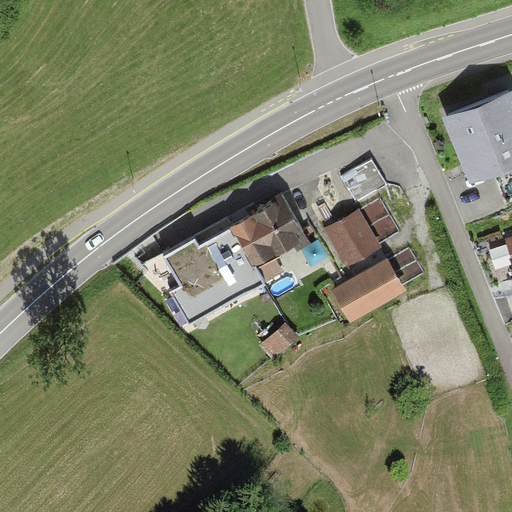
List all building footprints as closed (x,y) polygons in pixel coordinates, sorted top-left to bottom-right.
[(511,85),(444,113),(472,182),(511,165),(511,85)] [(341,178),(357,204),(388,185),(372,159),(341,178)] [(284,194),(189,244),(217,296),(312,246),(284,194)] [(359,208),(323,228),(344,266),(380,246),(359,208)] [(332,287),(350,320),(408,289),(390,256),(332,287)] [(262,340),(274,356),(293,341),(281,326),(262,340)]
